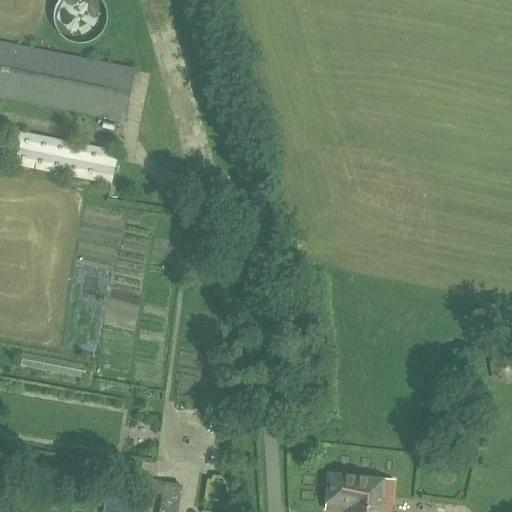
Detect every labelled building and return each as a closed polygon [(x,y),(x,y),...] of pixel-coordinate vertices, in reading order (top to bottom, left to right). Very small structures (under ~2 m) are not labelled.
[(74,44),(82,45),(88,43),(94,40),(99,35),(103,29),(105,21),(105,13),(102,6),(98,0),(58,0),(55,5),(52,12),(51,19),(52,25),(55,32),(60,38),(67,42),(74,44)] [(0,97),(124,122),(134,68),(33,48),(0,41),(0,97)] [(4,163),(111,184),(116,151),(11,130),(4,163)] [(493,379),(505,383),(511,377),(511,359),(499,358),(491,366),(493,379)] [(32,369),(32,381),(51,380),(51,368),(32,369)] [(390,511),(393,479),(327,473),(323,511),(337,511),(390,511)] [(141,511),(176,511),(181,485),(146,479),(141,511)] [(129,511),(133,511),(134,511),(138,493),(133,492),(129,511)]
